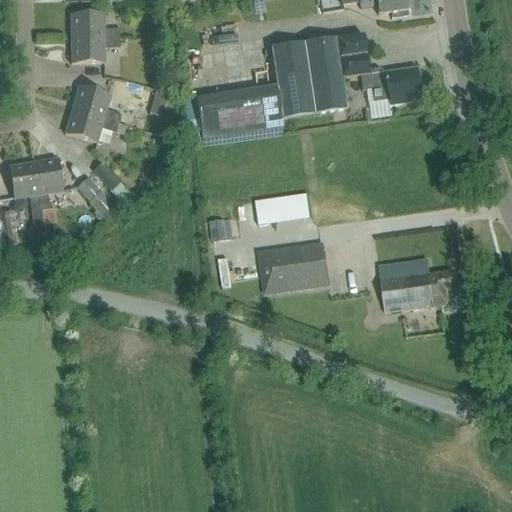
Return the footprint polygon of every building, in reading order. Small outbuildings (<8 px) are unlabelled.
[(405,0),(340,0),(342,7),(359,4),(360,10),(377,8),(378,17),(390,15),(391,21),(408,18),(407,12),(408,12),(405,0)] [(71,40),(71,41),(119,40),(119,31),(104,31),(104,16),(70,17),(70,18),(72,18),(72,40),(71,40)] [(271,50),(277,89),(281,121),(346,112),(342,80),(360,77),(362,93),(371,91),(373,104),(388,101),(389,108),(401,106),(401,103),(421,100),(417,72),(400,75),(400,72),(384,74),(380,70),(369,72),(363,37),(336,41),(271,50)] [(120,50),(119,40),(71,41),(71,42),(72,42),(72,64),(71,65),(71,66),(105,65),(104,50),(120,50)] [(120,102),(147,110),(152,92),(125,84),(120,102)] [(78,90),(79,90),(73,112),(72,112),(71,112),(118,126),(121,117),(106,112),(111,98),(78,89),(78,90)] [(281,121),(277,89),(195,101),(201,141),(282,129),(281,121)] [(168,95),(156,91),(149,115),(161,119),(168,95)] [(115,135),(118,126),(71,112),(71,113),(72,113),(66,135),(65,135),(65,136),(97,145),(101,131),(115,135)] [(33,165),(41,213),(50,211),(48,196),(62,194),(57,161),(56,161),(56,162),(34,166),(33,165)] [(40,213),(41,213),(33,165),(32,165),(32,166),(10,170),(10,168),(9,169),(14,202),(29,199),(33,228),(43,227),(40,213)] [(120,184),(103,166),(92,176),(110,194),(120,184)] [(87,181),(76,191),(95,212),(106,201),(87,181)] [(302,222),(312,220),(309,197),(299,199),(302,222)] [(256,205),(259,228),(269,226),(266,203),(256,205)] [(11,215),(3,216),(7,248),(15,246),(11,215)] [(217,239),(235,238),(234,220),(216,221),(217,239)] [(329,284),(324,244),(260,253),(265,293),(329,284)] [(228,262),(219,263),(223,291),(232,290),(228,262)] [(385,316),(433,310),(448,308),(446,293),(454,292),(451,274),(430,277),(428,262),(379,268),(385,316)]
